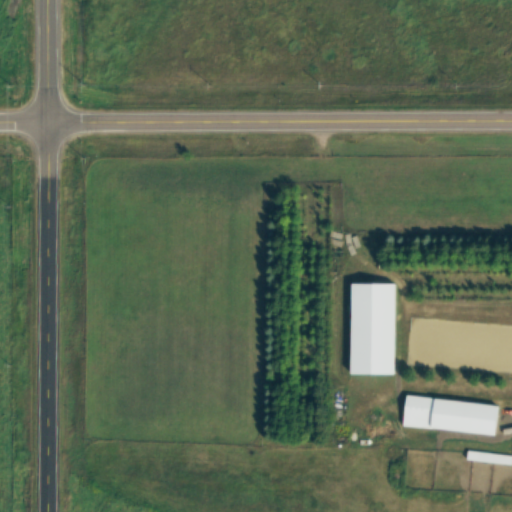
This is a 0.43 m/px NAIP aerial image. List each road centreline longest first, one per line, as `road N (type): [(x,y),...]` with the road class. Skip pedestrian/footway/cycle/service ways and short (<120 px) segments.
road 1 (tertiary): [(0,122),(511,119)]
road 2 (tertiary): [(56,0),(56,511)]
